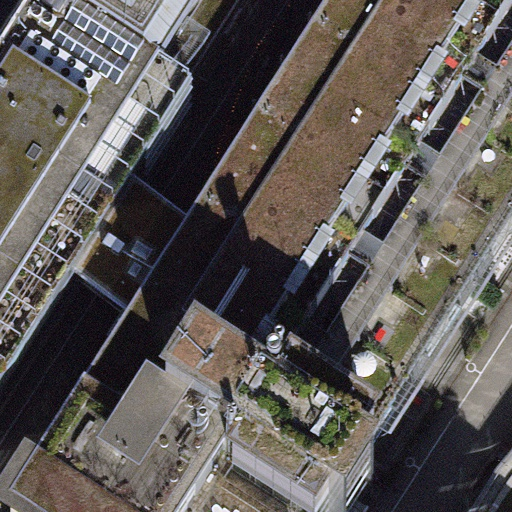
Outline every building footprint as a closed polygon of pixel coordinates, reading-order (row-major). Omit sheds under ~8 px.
[(511,0),(350,0),(191,247),(133,341),(22,511),(341,511),(344,508),(375,460),(366,455),(511,229),(511,0)] [(50,0),(36,21),(177,112),(249,0),(50,0)] [(177,112),(36,21),(0,77),(0,417),(192,121),(177,112)] [(133,341),(191,247),(136,211),(76,305),(133,341)] [(511,511),(511,452),(470,511),(511,511)]
